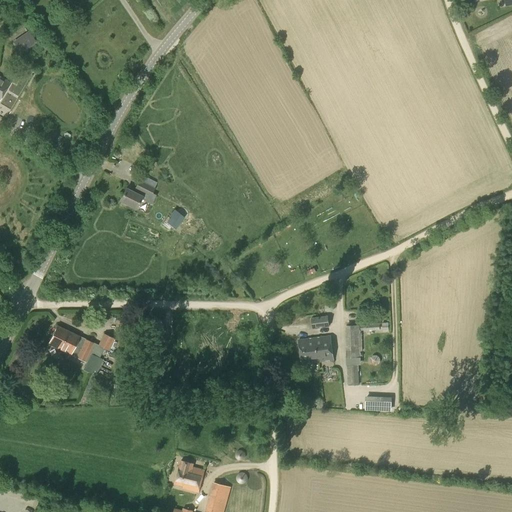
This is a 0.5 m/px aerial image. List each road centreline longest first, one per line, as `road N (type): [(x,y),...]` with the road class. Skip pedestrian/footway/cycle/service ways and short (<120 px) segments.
road 1 (tertiary): [(24,303),(133,91),(205,0)]
road 2 (track): [(511,192),(265,306)]
road 3 (track): [(265,306),(24,303)]
road 4 (track): [(265,306),(271,511)]
road 5 (track): [(511,146),(447,0)]
